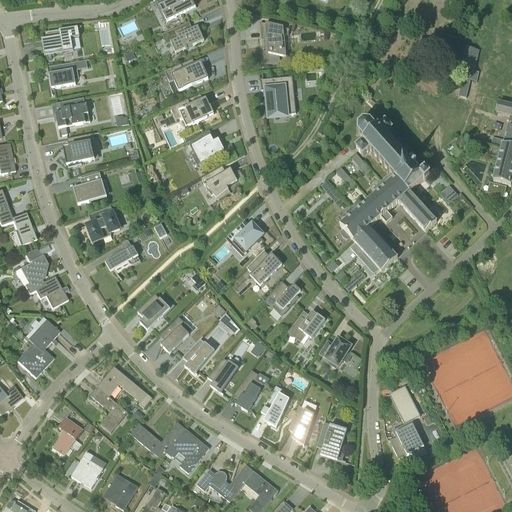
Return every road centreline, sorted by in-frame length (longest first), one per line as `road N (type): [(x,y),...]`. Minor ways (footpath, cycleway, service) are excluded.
road 1 (residential): [(378,345),(271,196),(239,88),(229,0)]
road 2 (residential): [(112,334),(43,197),(7,17)]
road 3 (residential): [(360,511),(184,406),(112,334)]
road 4 (track): [(265,179),(315,129),(365,27)]
road 5 (residential): [(377,511),(380,478),(369,426),(378,345)]
road 6 (residential): [(378,345),(498,231)]
road 7 (residential): [(7,459),(112,334)]
road 8 (residential): [(7,17),(126,0)]
